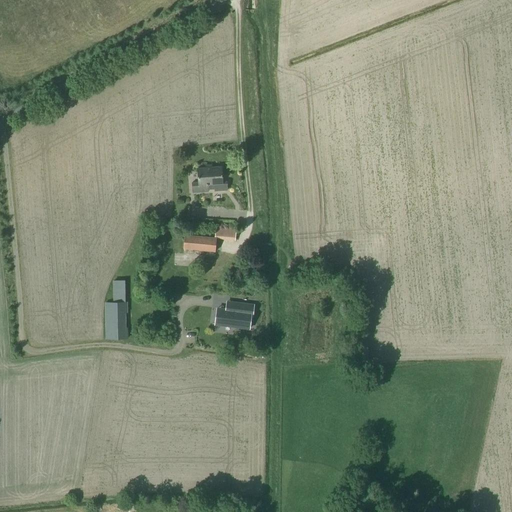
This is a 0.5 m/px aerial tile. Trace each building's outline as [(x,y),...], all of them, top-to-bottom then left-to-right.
[(222,182),(221,167),(198,168),(199,182),(192,182),(192,193),(208,192),(208,190),(214,190),(214,192),(227,191),(227,181),(222,182)] [(234,241),(235,229),(216,228),(215,238),(184,235),(183,249),(215,252),(216,239),(224,240),(234,241)] [(126,302),(125,302),(125,280),(113,280),(113,302),(105,303),(106,339),(128,339),(126,302)] [(208,309),(208,315),(219,314),(218,297),(189,299),(189,311),(208,309)] [(227,302),(226,309),(222,309),(220,325),(249,329),(251,314),(253,314),(254,305),(243,304),(227,302)] [(196,317),(200,326),(208,322),(204,313),(196,317)]
